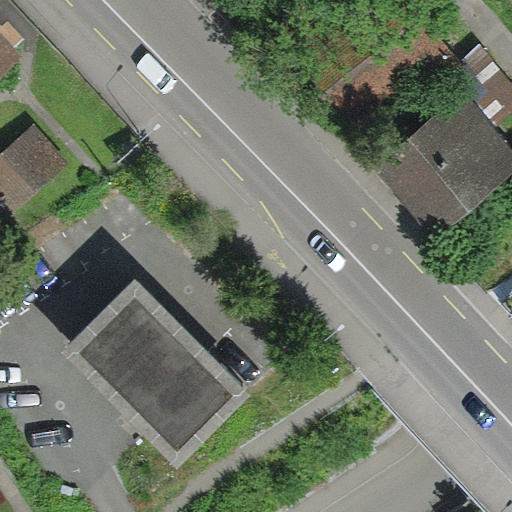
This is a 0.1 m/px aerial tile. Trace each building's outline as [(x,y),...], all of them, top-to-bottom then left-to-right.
[(463,57),(418,0),(365,0),(300,52),(365,134),(463,57)] [(0,8),(0,53),(22,31),(0,8)] [(511,148),(511,144),(459,81),(370,156),(425,222),(511,148)] [(0,143),(0,204),(9,213),(66,158),(27,118),(0,143)] [(251,382),(139,269),(68,339),(179,452),(251,382)]
